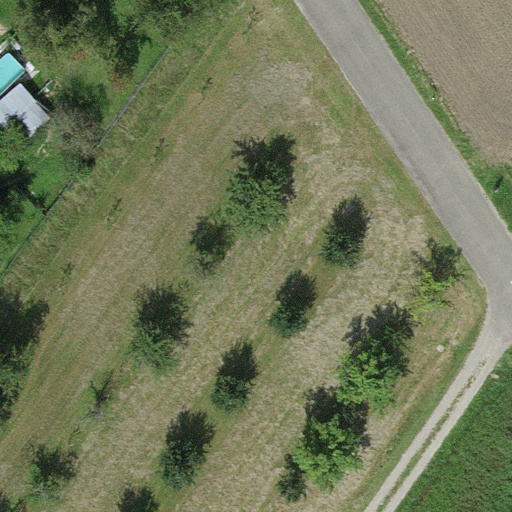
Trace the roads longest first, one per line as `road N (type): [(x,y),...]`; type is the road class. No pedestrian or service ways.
road 1 (unclassified): [(511,275),(338,0)]
road 2 (track): [(511,324),(383,511)]
